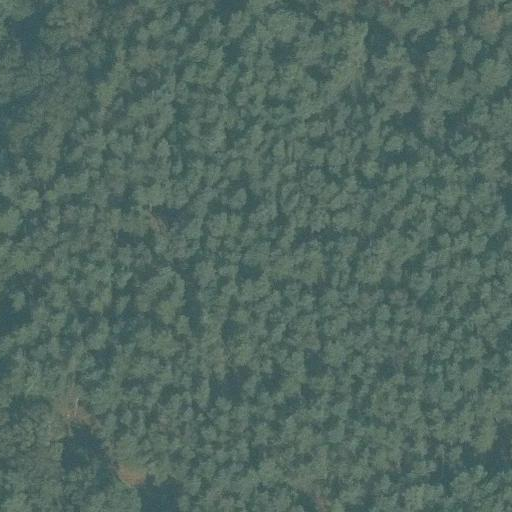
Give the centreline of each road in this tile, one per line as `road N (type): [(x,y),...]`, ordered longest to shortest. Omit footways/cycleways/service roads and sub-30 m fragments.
road 1 (track): [(0,405),(172,511)]
road 2 (track): [(154,0),(36,110)]
